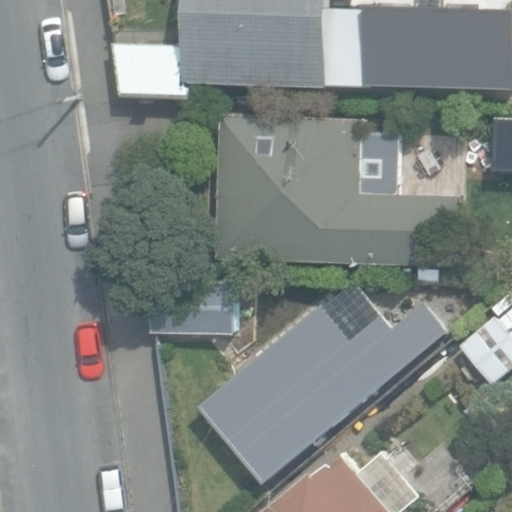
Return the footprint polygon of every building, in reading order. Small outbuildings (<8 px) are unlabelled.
[(191,78),(199,78),(334,84),(337,0),(417,0),(415,38),(460,40),(461,0),(510,0),(511,0),(194,0),(193,42),(191,78)] [(197,96),(199,78),(191,78),(193,42),(118,43),(126,93),(197,96)] [(493,94),(511,94),(511,54),(495,54),(493,94)] [(482,98),(483,61),(442,60),(441,97),(482,98)] [(222,257),(462,265),(465,195),(405,193),(407,129),(369,128),(369,119),(226,114),(222,257)] [(157,330),(243,332),(244,277),(158,276),(157,330)] [(218,410),(276,478),(450,331),(436,314),(422,310),(399,329),(388,316),(356,343),(326,307),(261,362),(256,356),(242,368),(252,381),(218,410)] [(511,351),(511,320),(500,320),(498,351),(511,351)] [(399,511),(386,495),(393,489),(382,476),(376,481),(349,450),(321,474),(317,470),(267,511),(399,511)]
